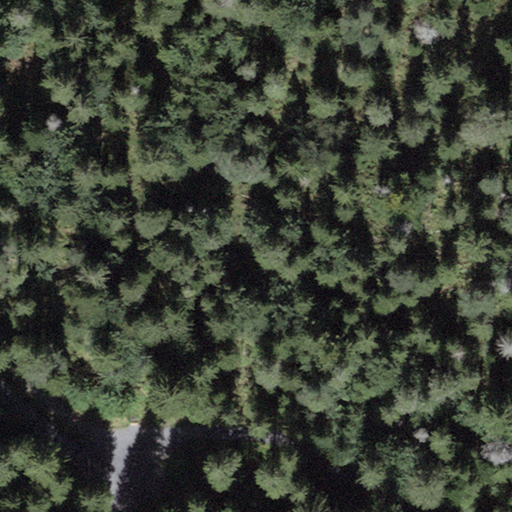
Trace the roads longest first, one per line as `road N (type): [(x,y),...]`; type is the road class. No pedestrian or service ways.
road 1 (track): [(113,440),(274,429),(316,464),(359,479),(411,511)]
road 2 (track): [(0,336),(20,372),(113,440)]
road 3 (track): [(113,440),(62,426),(0,386)]
